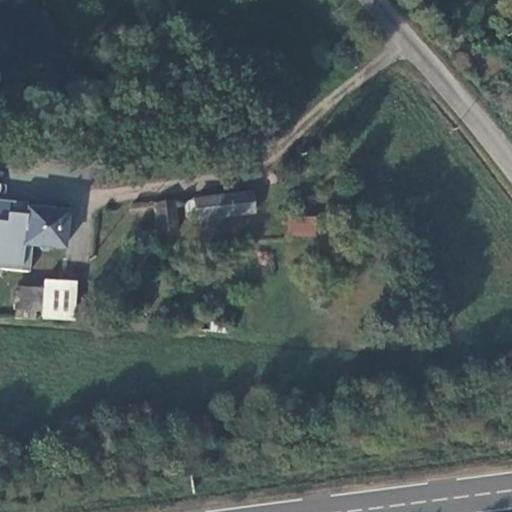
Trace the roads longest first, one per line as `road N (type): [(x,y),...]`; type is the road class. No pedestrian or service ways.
road 1 (unclassified): [(404,36),(255,166)]
road 2 (residential): [(404,36),(511,178)]
road 3 (secondary): [(511,491),(351,511)]
